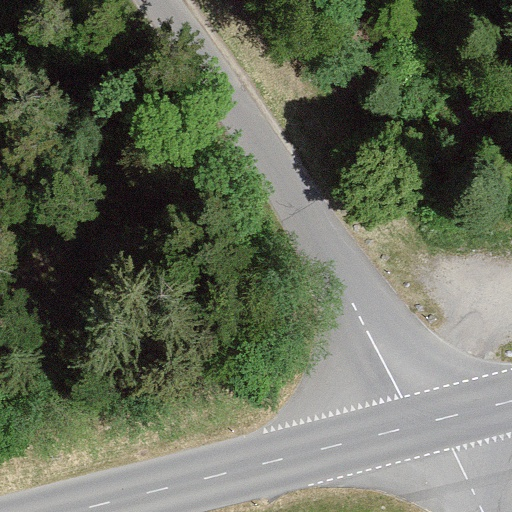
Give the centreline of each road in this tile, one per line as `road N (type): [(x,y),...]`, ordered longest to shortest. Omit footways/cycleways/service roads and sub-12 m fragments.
road 1 (unclassified): [(156,0),(349,287),(414,425)]
road 2 (unclassified): [(65,511),(414,425)]
road 3 (track): [(414,425),(511,330)]
